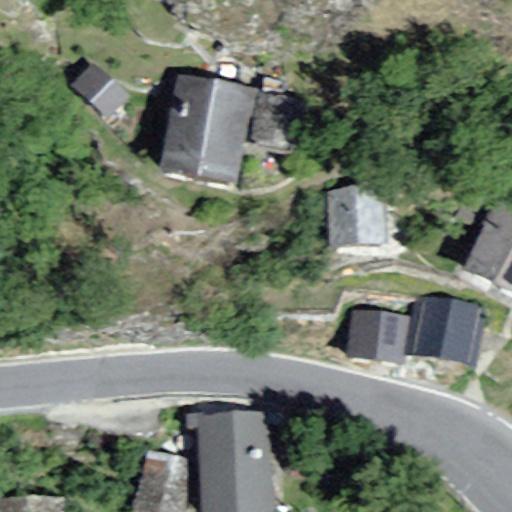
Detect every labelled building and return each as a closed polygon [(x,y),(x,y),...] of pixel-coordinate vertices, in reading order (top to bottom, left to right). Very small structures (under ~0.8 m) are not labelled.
[(107,113),(123,97),(94,68),(78,85),(107,113)] [(232,177),(249,94),(181,81),(165,163),(232,177)] [(295,103),(262,98),(255,138),(289,143),(295,103)] [(511,190),(466,269),(511,296),(511,190)] [(379,192),(330,194),(332,241),(381,239),(379,192)] [(468,359),(477,311),(429,302),(420,351),(468,359)] [(403,322),(355,316),(351,354),(399,359),(403,322)] [(271,511),(269,425),(210,426),(212,511),(271,511)] [(192,511),(198,477),(151,470),(144,511),(192,511)]
